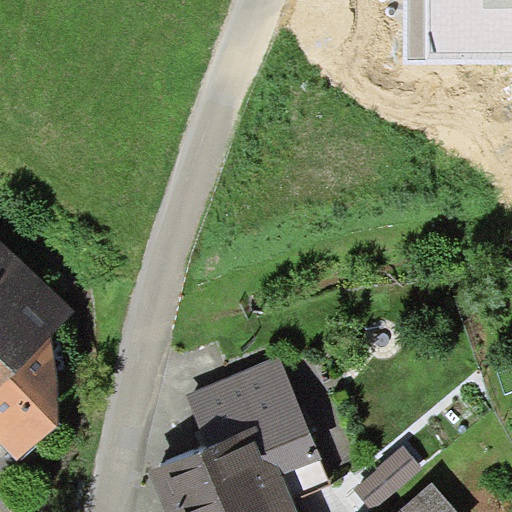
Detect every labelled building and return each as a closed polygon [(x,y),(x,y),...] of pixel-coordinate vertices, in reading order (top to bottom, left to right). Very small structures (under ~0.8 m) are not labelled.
[(511,0),(406,0),(407,56),(511,55),(511,0)] [(0,444),(21,466),(58,438),(48,339),(71,314),(0,246),(0,444)] [(188,399),(210,452),(252,435),(265,466),(280,460),(288,478),(322,464),(278,361),(188,399)] [(210,452),(151,477),(165,511),(302,511),(288,478),(280,460),(265,466),(252,435),(210,452)] [(402,448),(355,490),(373,511),(377,511),(423,472),(402,448)] [(404,511),(453,511),(432,488),(404,511)]
